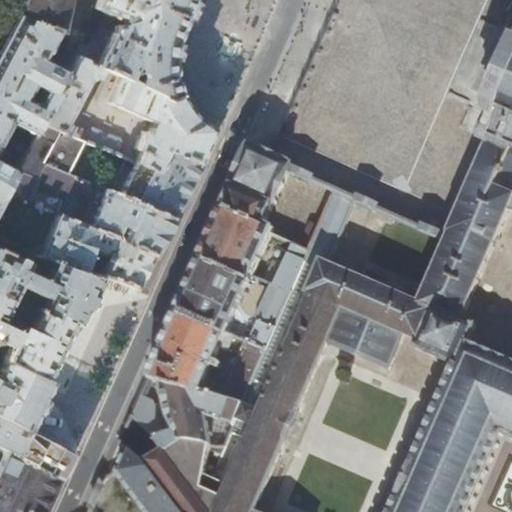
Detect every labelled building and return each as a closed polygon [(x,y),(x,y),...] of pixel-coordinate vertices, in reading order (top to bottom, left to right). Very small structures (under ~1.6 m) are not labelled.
[(71,0),(21,0),(19,15),(17,15),(0,45),(0,199),(10,180),(16,170),(0,160),(0,144),(12,122),(35,134),(41,124),(69,71),(45,58),(57,37),(61,38),(64,32),(83,39),(84,37),(63,30),(68,7),(70,8),(71,0)] [(98,0),(94,10),(110,17),(111,16),(118,19),(121,18),(123,24),(116,27),(98,63),(97,60),(89,57),(90,55),(88,49),(81,46),(77,57),(104,69),(119,75),(158,93),(170,97),(178,94),(175,89),(173,84),(172,78),(171,74),(170,68),(171,62),(171,55),(172,50),(175,44),(177,37),(184,20),(192,0),(98,0)] [(511,8),(504,27),(482,17),(447,94),(470,104),(458,129),(479,139),(489,143),(511,152),(511,153),(511,203),(511,206),(511,8)] [(69,71),(41,124),(72,137),(81,140),(117,156),(122,146),(119,140),(91,128),(86,130),(85,134),(66,125),(89,81),(94,78),(99,80),(104,69),(77,57),(69,71)] [(170,97),(158,93),(119,75),(107,103),(152,123),(148,134),(142,132),(134,149),(140,152),(135,163),(157,172),(162,162),(168,150),(197,164),(212,130),(208,128),(204,125),(200,123),(197,120),(193,117),(192,115),(189,111),(186,108),(183,104),(181,100),(178,94),(170,97)] [(44,164),(66,174),(81,140),(72,137),(41,124),(35,134),(24,156),(44,164)] [(462,321),(511,206),(511,203),(511,153),(511,152),(489,143),(449,235),(450,235),(449,239),(420,303),(437,310),(462,321)] [(328,207),(336,186),(268,157),(249,149),(243,164),(223,208),(263,228),(264,226),(272,229),(270,235),(271,236),(294,246),(308,253),(319,228),(272,207),(274,204),(275,205),(276,202),(275,201),(277,196),(279,191),(281,187),(328,207)] [(201,165),(197,164),(168,150),(162,162),(157,172),(135,163),(126,159),(124,165),(131,168),(120,190),(113,187),(111,192),(173,219),(185,196),(201,165)] [(42,257),(82,269),(85,262),(90,249),(97,232),(154,255),(163,238),(173,219),(111,192),(66,174),(44,164),(24,156),(16,170),(10,180),(62,199),(57,214),(41,257),(42,257)] [(330,343),(391,370),(407,334),(423,341),(437,310),(420,303),(329,266),(359,196),(336,186),(328,207),(324,216),(321,222),(319,228),(308,253),(294,246),(275,288),(291,294),(276,329),(266,351),(243,405),(235,424),(230,435),(248,443),(217,511),(256,511),(291,433),(290,432),(289,431),(288,429),(288,428),(288,427),(289,425),(290,424),(292,424),(293,424),(295,424),(330,343)] [(251,277),(252,278),(271,236),(270,235),(272,229),(264,226),(263,228),(223,208),(212,234),(201,260),(249,282),(251,277)] [(321,222),(324,216),(319,213),(316,220),(321,222)] [(154,255),(97,232),(90,249),(85,262),(82,269),(100,275),(136,289),(144,275),(154,255)] [(38,307),(71,323),(76,326),(87,303),(100,275),(82,269),(42,257),(39,264),(47,268),(43,276),(38,273),(36,277),(26,272),(30,263),(0,248),(0,294),(11,300),(18,286),(37,295),(35,300),(40,302),(38,307)] [(291,294),(275,288),(252,278),(251,277),(249,282),(201,260),(189,287),(177,313),(234,338),(245,342),(266,351),(276,329),(291,294)] [(2,360),(43,381),(54,358),(71,323),(38,307),(35,306),(33,311),(28,308),(22,321),(16,319),(11,329),(0,323),(11,300),(0,294),(0,341),(8,346),(1,360),(2,360)] [(511,511),(511,360),(475,344),(481,330),(462,321),(437,310),(423,341),(417,353),(455,370),(390,511),(511,511)] [(243,405),(266,351),(245,342),(235,364),(232,363),(230,367),(233,369),(227,384),(208,378),(212,367),(218,370),(220,365),(215,362),(219,352),(226,355),(234,338),(177,313),(166,339),(149,377),(160,383),(162,384),(243,405)] [(0,416),(0,417),(26,431),(44,392),(49,383),(43,381),(2,360),(0,364),(0,416)] [(190,441),(208,444),(211,445),(206,417),(235,424),(243,405),(162,384),(160,383),(169,418),(160,420),(153,402),(140,398),(132,417),(156,440),(165,453),(186,440),(190,441)] [(59,484),(61,479),(14,456),(26,431),(0,417),(0,416),(0,447),(5,450),(0,460),(0,511),(46,511),(58,486),(59,484)] [(34,436),(26,431),(14,456),(61,479),(72,454),(34,436)] [(190,441),(189,449),(206,452),(208,444),(190,441)] [(115,478),(144,511),(182,511),(145,463),(128,449),(115,478)] [(218,465),(186,452),(179,469),(211,482),(218,465)]
